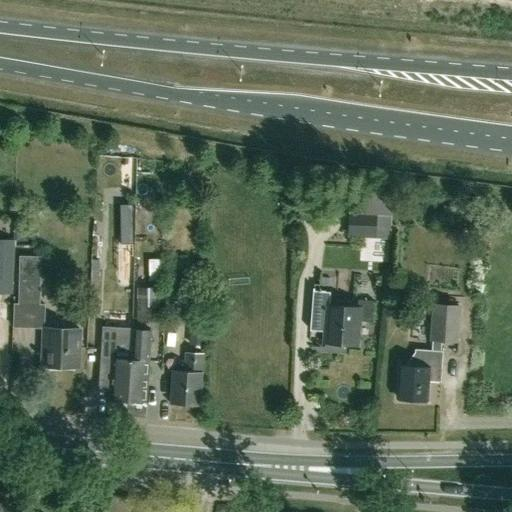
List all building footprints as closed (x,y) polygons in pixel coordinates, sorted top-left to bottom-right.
[(357,208),(372,208),(373,190),(357,190),(357,208)] [(120,244),(133,244),(132,204),(120,204),(120,244)] [(375,237),(375,214),(350,212),(348,236),(375,237)] [(0,292),(12,293),(14,239),(0,238),(0,292)] [(40,304),(41,256),(20,255),(19,303),(40,304)] [(155,281),(168,281),(167,259),(154,260),(155,281)] [(132,337),(133,324),(133,320),(131,320),(132,304),(121,304),(119,341),(114,341),(115,311),(113,310),(115,284),(101,283),(99,310),(92,309),(92,324),(87,324),(87,340),(100,341),(99,361),(113,362),(110,400),(112,400),(114,402),(120,403),(123,400),(128,401),(132,337)] [(137,322),(160,322),(160,287),(138,287),(137,322)] [(330,292),(313,290),(311,329),(325,330),(323,347),(343,348),(344,342),(356,343),(358,320),(371,321),(373,300),(357,299),(356,307),(330,305),(330,292)] [(457,342),(459,305),(433,303),(431,340),(432,340),(431,349),(416,348),(415,351),(407,365),(400,364),(398,398),(426,399),(427,381),(441,382),(443,351),(441,351),(441,340),(457,342)] [(187,335),(186,343),(202,344),(204,310),(192,309),(192,317),(188,317),(188,324),(178,324),(177,322),(164,320),(163,342),(174,343),(175,335),(176,336),(177,334),(187,335)] [(143,404),(145,402),(147,402),(149,360),(151,330),(133,329),(134,320),(133,320),(133,324),(132,337),(128,401),(134,401),(136,404),(143,404)] [(79,366),(80,328),(45,327),(43,365),(79,366)] [(200,406),(204,353),(186,352),(185,370),(173,369),(170,404),(200,406)]
